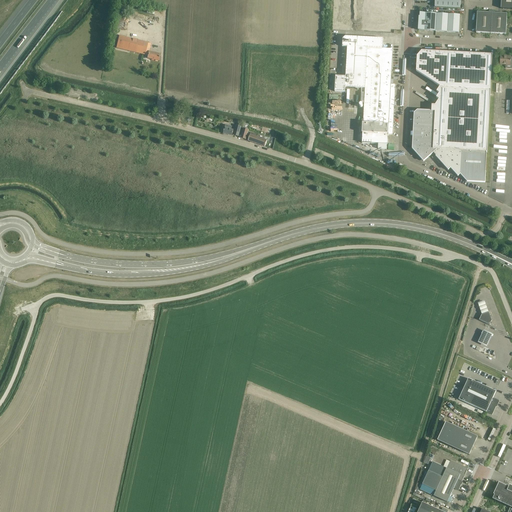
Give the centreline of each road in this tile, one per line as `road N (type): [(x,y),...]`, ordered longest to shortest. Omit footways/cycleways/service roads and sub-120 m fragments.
road 1 (unclassified): [(4,279),(180,280),(351,234),(405,240),(483,265),(511,318)]
road 2 (unclassified): [(0,214),(24,215),(46,238),(89,250),(181,252),(364,211),(377,189)]
road 3 (unclassified): [(377,189),(256,147),(25,91)]
road 4 (secondary): [(511,265),(451,236),(397,223),(316,227),(235,253)]
road 5 (track): [(480,264),(405,511)]
road 6 (unclassified): [(407,40),(401,161),(505,210)]
road 7 (secondary): [(63,266),(147,274),(235,253)]
road 8 (secondary): [(235,253),(132,265),(66,256)]
road 9 (unclassified): [(377,189),(482,234),(505,210)]
road 10 (unclassified): [(511,396),(458,511)]
